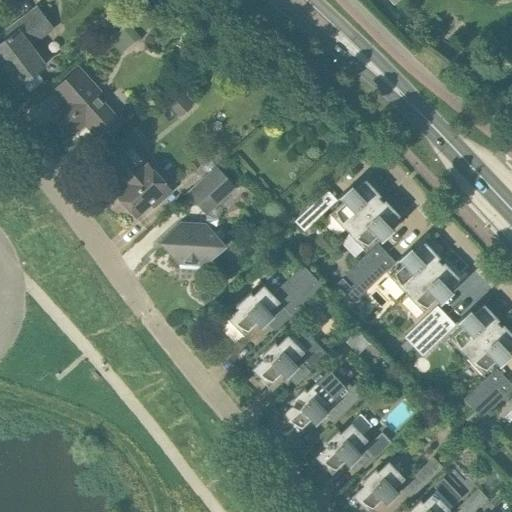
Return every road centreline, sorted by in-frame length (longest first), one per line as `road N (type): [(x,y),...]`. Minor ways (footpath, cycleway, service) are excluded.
road 1 (residential): [(147,311),(314,511)]
road 2 (residential): [(147,311),(0,125)]
road 3 (residential): [(511,297),(374,154)]
road 4 (primary): [(511,210),(393,87)]
road 5 (primary): [(276,0),(393,87)]
